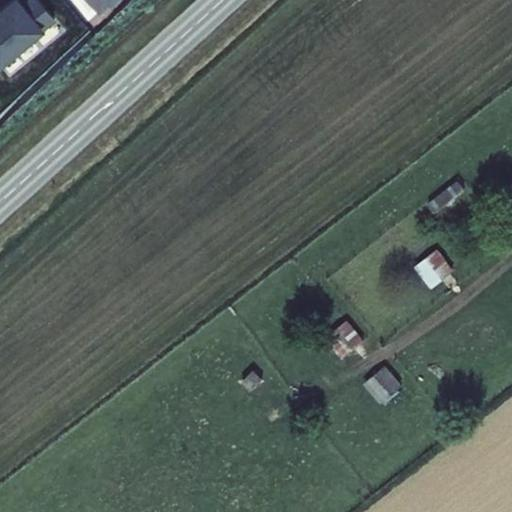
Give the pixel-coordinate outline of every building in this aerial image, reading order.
[(16,12),(0,24),(0,76),(55,32),(36,9),(23,20),(16,12)] [(426,206),(434,215),(464,192),(456,183),(426,206)] [(438,251),(414,269),(430,292),(455,274),(438,251)] [(326,340),(342,360),(363,343),(347,323),(326,340)] [(386,369),(365,388),(382,407),(403,389),(386,369)] [(243,382),(250,388),(261,377),(255,370),(243,382)]
